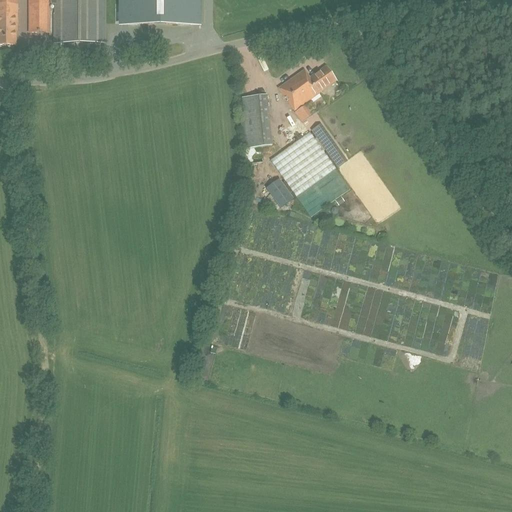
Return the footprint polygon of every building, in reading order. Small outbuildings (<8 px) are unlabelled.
[(0,0),(0,45),(16,45),(16,32),(17,32),(17,0),(0,0)] [(28,0),(29,33),(49,33),(49,4),(54,4),(54,43),(104,43),(104,0),(28,0)] [(119,0),(119,29),(199,29),(198,0),(119,0)] [(313,76),(323,91),(336,81),(326,67),(313,76)] [(323,91),(313,76),(310,78),(304,71),(279,89),(295,111),(323,91)] [(309,133),(270,161),(296,198),(335,170),(309,133)] [(294,199),(280,179),(266,189),(280,209),(294,199)]
